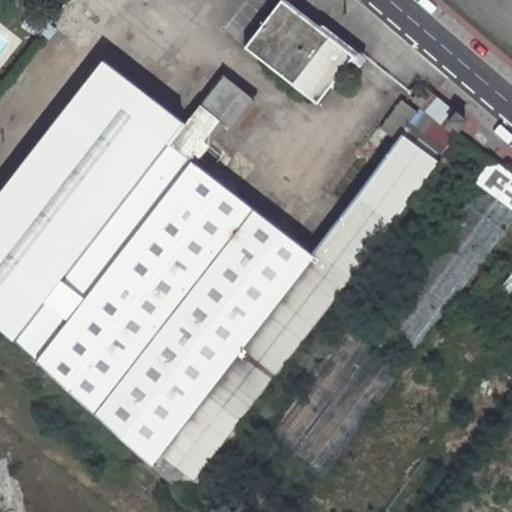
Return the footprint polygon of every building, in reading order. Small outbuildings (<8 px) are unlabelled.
[(354,53),(284,0),(278,0),(244,45),(318,102),(354,53)] [(89,81),(169,142),(184,122),(105,61),(89,81)] [(222,73),(197,106),(215,121),(198,141),(203,145),(245,91),(222,73)] [(0,327),(15,341),(169,142),(89,81),(0,195),(0,327)] [(394,221),(468,120),(466,118),(454,133),(445,124),(456,110),(429,87),(418,103),(430,113),(418,128),(415,126),(361,195),(393,220),(394,221)] [(185,491),(347,280),(314,255),(191,160),(203,145),(198,141),(215,121),(197,106),(184,122),(169,142),(15,341),(185,491)] [(454,133),(466,118),(456,110),(445,124),(454,133)] [(329,472),(511,220),(511,181),(489,164),(374,323),(367,332),(352,320),(333,306),(254,416),(329,472)] [(361,195),(314,255),(347,280),(393,220),(361,195)] [(511,274),(502,292),(511,298),(511,274)] [(374,323),(360,311),(352,320),(367,332),(374,323)]
